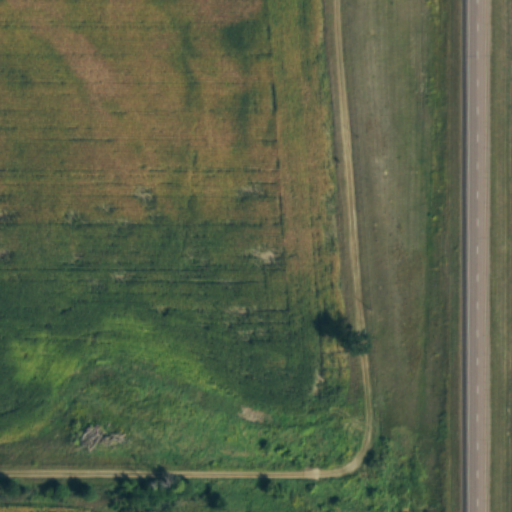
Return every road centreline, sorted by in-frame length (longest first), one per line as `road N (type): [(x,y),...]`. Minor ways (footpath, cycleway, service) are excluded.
road 1 (motorway): [(470,0),(470,511)]
road 2 (residential): [(0,472),(365,472)]
